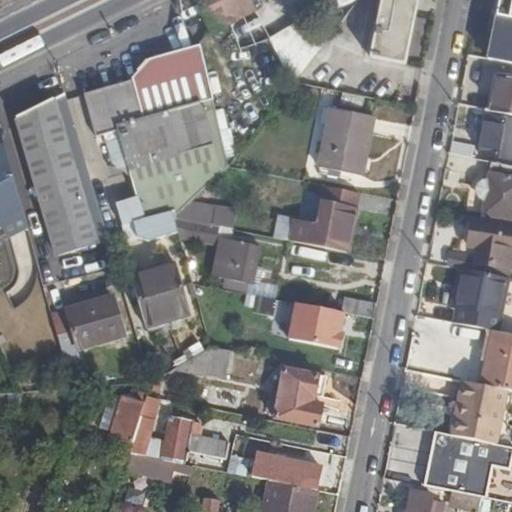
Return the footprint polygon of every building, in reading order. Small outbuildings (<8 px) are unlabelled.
[(248,0),(199,0),(215,29),(253,10),(248,0)] [(363,45),(370,1),(361,0),(347,0),(341,42),(363,45)] [(403,63),(415,4),(394,0),(379,0),(369,57),(403,63)] [(511,0),(500,0),(498,11),(503,12),(509,13),(511,13),(511,0)] [(511,52),(511,13),(509,13),(501,50),(511,52)] [(145,59),(134,78),(171,211),(173,219),(228,167),(229,166),(199,43),(145,59)] [(511,77),(498,75),(490,113),(511,117),(511,77)] [(143,219),(171,211),(134,78),(83,94),(95,137),(117,131),(143,219)] [(57,256),(108,240),(65,94),(17,118),(57,256)] [(330,109),(319,167),(361,175),(371,117),(330,109)] [(511,120),(483,115),(477,147),(474,159),(493,163),(511,166),(511,120)] [(0,133),(0,232),(2,231),(25,220),(1,133),(0,133)] [(477,147),(452,142),(449,155),(474,159),(477,147)] [(511,220),(511,166),(493,163),(490,179),(486,180),(483,181),(480,184),(479,187),(478,190),(478,194),(479,197),(482,200),(486,202),(482,216),(511,220)] [(346,252),(357,193),(326,187),(319,225),(280,217),(276,239),(346,252)] [(215,206),(212,224),(232,228),(235,210),(215,206)] [(2,231),(0,232),(0,242),(28,229),(25,220),(2,231)] [(476,264),(511,271),(511,267),(511,227),(473,220),(467,247),(479,249),(476,264)] [(220,228),(187,221),(182,240),(217,247),(220,228)] [(260,249),(222,240),(213,278),(252,285),(260,249)] [(511,271),(476,264),(471,264),(472,258),(451,254),(449,267),(458,268),(507,278),(510,279),(511,271)] [(176,264),(134,277),(150,329),(192,317),(176,264)] [(458,268),(453,289),(459,290),(455,309),(452,324),(492,332),(496,333),(507,278),(458,268)] [(459,290),(453,289),(450,308),(455,309),(459,290)] [(125,336),(113,296),(52,315),(63,354),(125,336)] [(344,298),(341,312),(373,318),(376,304),(344,298)] [(335,354),(344,316),(290,303),(280,340),(335,354)] [(511,392),(511,336),(496,333),(492,332),(481,386),(508,392),(511,392)] [(226,381),(232,353),(210,348),(170,371),(226,381)] [(284,370),(274,419),(317,428),(323,405),(313,403),(318,377),(284,370)] [(498,445),(508,392),(481,386),(464,383),(458,413),(464,414),(459,438),(498,445)] [(114,438),(131,444),(143,405),(126,400),(114,438)] [(464,414),(458,413),(454,436),(459,438),(464,414)] [(170,419),(161,461),(183,465),(186,451),(225,460),(229,444),(190,436),(192,423),(170,419)] [(440,446),(431,488),(453,492),(472,496),(475,481),(458,477),(464,451),(440,446)] [(125,465),(154,471),(158,460),(128,454),(125,465)] [(243,479),(246,461),(229,457),(225,475),(243,479)] [(275,459),(270,482),(318,492),(322,469),(275,459)] [(315,511),(319,492),(318,492),(270,482),(263,511),(315,511)] [(473,511),(477,511),(480,498),(472,496),(453,492),(450,507),(473,511)] [(406,511),(429,511),(432,499),(410,494),(406,511)] [(205,499),(203,511),(219,511),(221,502),(205,499)]
